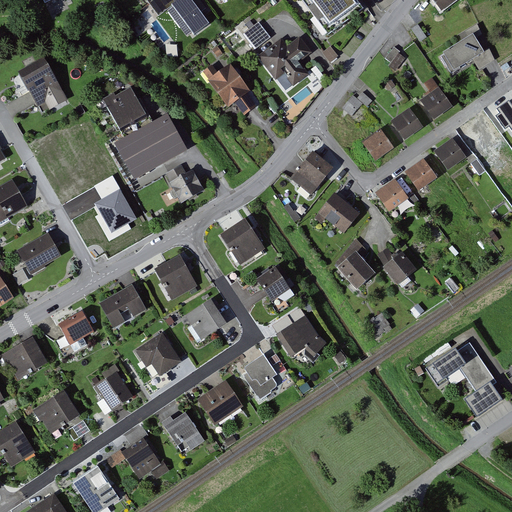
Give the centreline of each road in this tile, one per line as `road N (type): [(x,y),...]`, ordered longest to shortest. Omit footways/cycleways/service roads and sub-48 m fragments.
road 1 (residential): [(186,229),(250,328),(247,343),(8,504)]
road 2 (residential): [(313,122),(362,181),(373,181),(511,82)]
road 3 (residential): [(98,279),(0,110)]
road 4 (residential): [(186,229),(261,185),(313,122)]
road 5 (residential): [(313,122),(411,0)]
